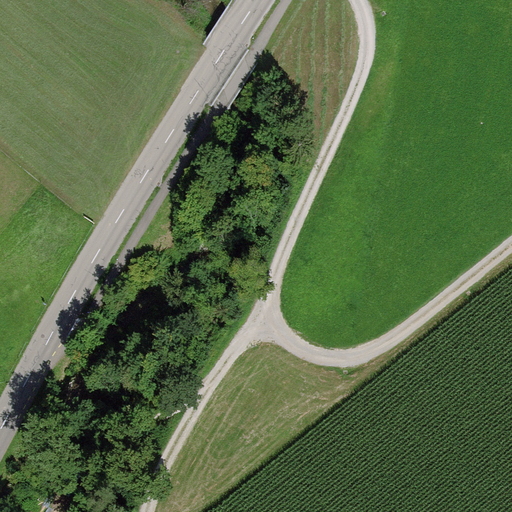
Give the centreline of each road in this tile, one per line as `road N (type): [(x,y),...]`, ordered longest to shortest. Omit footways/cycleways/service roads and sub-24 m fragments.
road 1 (track): [(358,0),(368,58),(275,288),(274,319),(286,342),(342,368),(404,342),(511,254)]
road 2 (tertiary): [(260,0),(104,243),(0,432)]
road 3 (track): [(146,511),(174,439),(240,347),(274,319)]
